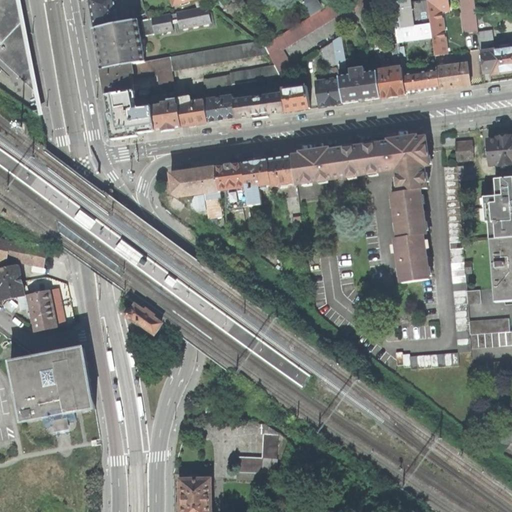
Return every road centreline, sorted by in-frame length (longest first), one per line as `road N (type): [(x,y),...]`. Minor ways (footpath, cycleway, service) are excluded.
road 1 (tertiary): [(511,103),(100,157)]
road 2 (secondary): [(152,511),(157,436),(187,341),(186,306),(166,252),(100,157)]
road 3 (secondary): [(97,332),(120,511)]
road 4 (secondary): [(66,166),(97,332)]
road 5 (secondary): [(35,0),(66,166)]
road 6 (secondary): [(100,157),(71,0)]
